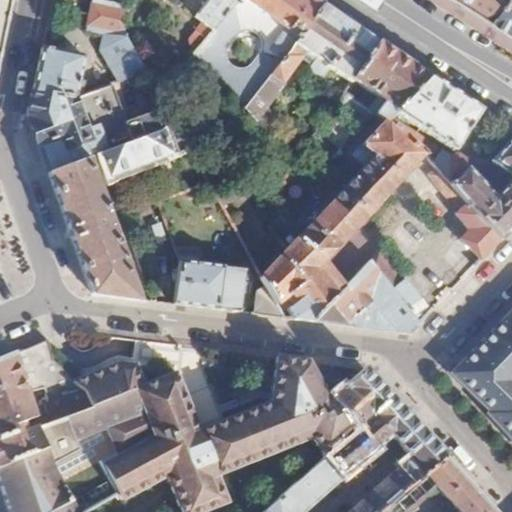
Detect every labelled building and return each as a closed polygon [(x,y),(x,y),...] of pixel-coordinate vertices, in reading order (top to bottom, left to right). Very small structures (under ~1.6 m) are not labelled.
[(10,0),(0,0),(0,56),(12,0),(10,0)] [(237,0),(206,0),(194,17),(201,23),(191,36),(201,44),(235,2),(237,0)] [(321,6),(312,0),(237,0),(235,2),(293,40),(321,6)] [(451,0),(486,22),(499,0),(451,0)] [(511,0),(499,0),(486,22),(511,38),(511,0)] [(124,11),(92,3),(88,16),(115,22),(124,11)] [(321,6),(293,40),(240,108),(262,131),(273,119),(261,106),(299,57),(309,65),(306,69),(319,78),(326,69),(346,83),(349,79),(375,43),(321,6)] [(84,32),(101,35),(98,53),(116,82),(143,73),(115,22),(88,16),(84,32)] [(430,80),(375,43),(349,79),(380,102),(370,115),(382,124),(386,121),(390,117),(430,80)] [(83,55),(43,48),(34,90),(72,97),(74,96),(83,55)] [(430,80),(390,117),(450,151),(477,111),(430,80)] [(34,90),(29,116),(48,172),(87,159),(97,155),(89,137),(93,130),(86,116),(80,116),(72,97),(34,90)] [(152,118),(128,126),(134,142),(175,128),(169,117),(154,123),(152,118)] [(424,163),(431,170),(500,240),(511,227),(511,137),(490,163),(511,176),(511,180),(494,200),(465,172),(467,169),(464,161),(454,155),(447,157),(386,121),(382,124),(421,158),(424,163)] [(355,173),(325,201),(262,277),(267,286),(278,305),(282,304),(291,321),(407,335),(429,313),(376,252),(342,287),(323,266),(421,158),(382,124),(345,160),(355,173)] [(175,128),(134,142),(98,155),(108,178),(187,147),(175,128)] [(87,159),(48,172),(92,296),(137,301),(87,159)] [(455,213),(467,228),(457,240),(480,260),(500,240),(431,170),(425,177),(456,211),(455,213)] [(241,269),(177,261),(171,306),(238,314),(241,269)] [(267,286),(259,289),(250,316),(287,320),(278,305),(267,286)] [(511,308),(449,374),(511,442),(511,308)] [(32,346),(0,360),(0,464),(43,447),(36,427),(25,431),(22,422),(33,417),(26,395),(44,389),(48,401),(43,403),(49,422),(89,406),(83,391),(71,379),(54,361),(54,360),(39,366),(32,346)] [(144,418),(150,434),(116,453),(98,462),(107,481),(96,486),(99,495),(104,511),(118,505),(121,511),(167,480),(179,511),(215,511),(229,507),(220,481),(312,443),(322,459),(350,434),(328,397),(307,361),(276,357),(274,402),(200,432),(178,372),(148,384),(139,362),(127,359),(71,379),(83,391),(89,406),(133,389),(142,413),(144,418)] [(362,368),(328,397),(350,434),(322,459),(263,511),(303,511),(344,476),(343,475),(390,436),(408,458),(348,511),(384,511),(444,458),(362,368)] [(43,447),(0,464),(0,487),(8,511),(90,511),(87,500),(99,495),(96,486),(107,481),(98,462),(69,478),(63,467),(66,464),(66,458),(60,445),(142,413),(133,389),(89,406),(49,422),(36,427),(43,447)] [(150,434),(144,418),(108,435),(116,453),(150,434)] [(493,511),(444,458),(384,511),(493,511)]
